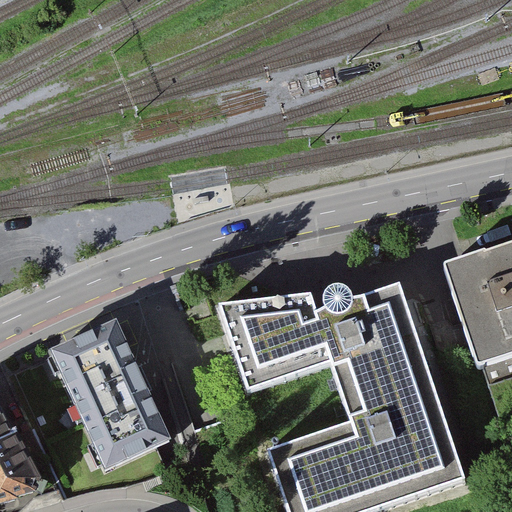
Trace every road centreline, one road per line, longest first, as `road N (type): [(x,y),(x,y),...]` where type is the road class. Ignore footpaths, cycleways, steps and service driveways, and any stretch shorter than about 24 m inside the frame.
road 1 (tertiary): [(511,174),(207,245),(0,325)]
road 2 (track): [(0,265),(67,233),(162,213)]
